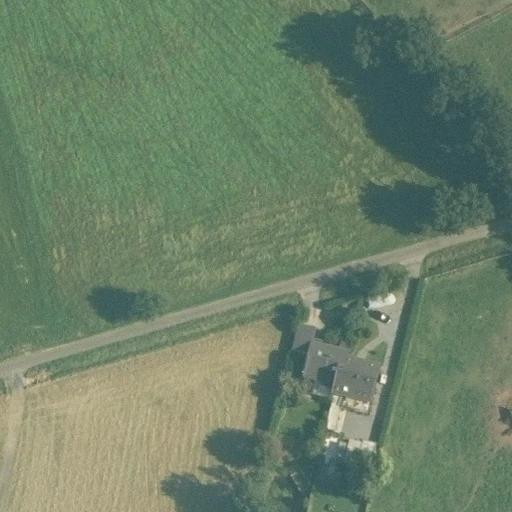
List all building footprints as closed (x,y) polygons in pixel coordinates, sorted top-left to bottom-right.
[(316,330),(299,327),(293,353),(310,357),(312,347),(316,330)] [(378,371),(347,364),(349,356),(312,347),(310,357),(304,380),(316,382),(312,397),(333,402),(331,410),(340,412),(341,409),(367,416),(378,371)] [(340,412),(331,410),(327,430),(335,431),(340,412)] [(362,446),(350,443),(345,465),(357,468),(362,446)] [(377,446),(363,443),(362,446),(357,468),(370,471),(377,446)]
